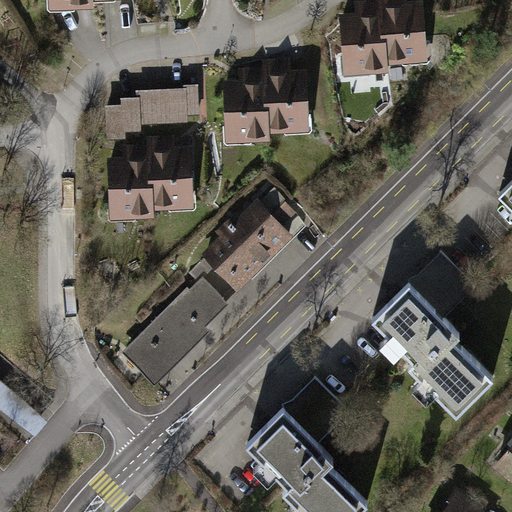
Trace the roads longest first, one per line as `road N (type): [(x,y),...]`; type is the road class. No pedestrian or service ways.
road 1 (residential): [(511,96),(150,455)]
road 2 (residential): [(150,455),(98,394),(72,341),(61,118)]
road 3 (residential): [(235,35),(130,53),(61,118)]
